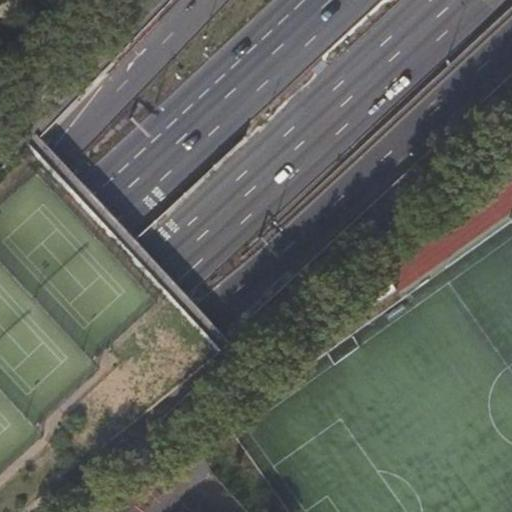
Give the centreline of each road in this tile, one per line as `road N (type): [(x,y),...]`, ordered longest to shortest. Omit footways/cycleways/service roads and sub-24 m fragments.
road 1 (trunk): [(0,492),(511,34)]
road 2 (trunk): [(0,412),(446,0)]
road 3 (residential): [(95,511),(321,275),(511,96)]
road 4 (trunk): [(326,0),(0,300)]
road 5 (trunk): [(203,0),(0,208)]
road 6 (unclassified): [(134,0),(0,141)]
